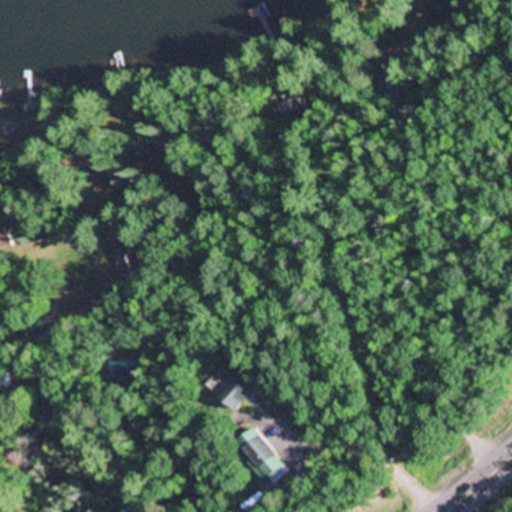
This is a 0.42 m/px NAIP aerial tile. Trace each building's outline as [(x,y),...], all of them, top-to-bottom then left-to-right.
[(297,100),(277,105),(282,125),(303,120),(297,100)] [(137,162),(149,179),(175,160),(162,143),(137,162)] [(0,227),(0,247),(12,247),(12,228),(0,227)] [(112,252),(120,278),(141,271),(132,246),(112,252)] [(114,379),(137,379),(137,362),(114,362),(114,379)] [(216,390),(240,410),(261,384),(236,364),(216,390)] [(256,429),(238,443),(268,480),(286,466),(256,429)]
